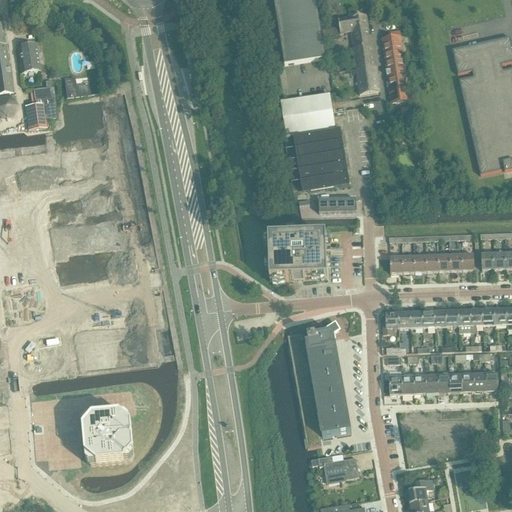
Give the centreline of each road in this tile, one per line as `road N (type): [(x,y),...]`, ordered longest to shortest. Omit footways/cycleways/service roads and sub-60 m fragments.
road 1 (residential): [(389,511),(372,411),(370,298)]
road 2 (secondary): [(249,511),(220,312)]
road 3 (secondary): [(199,315),(229,511)]
road 4 (secondary): [(159,63),(196,226)]
road 5 (residential): [(220,312),(370,298)]
road 6 (residential): [(370,298),(511,293)]
road 7 (residential): [(23,474),(10,336)]
